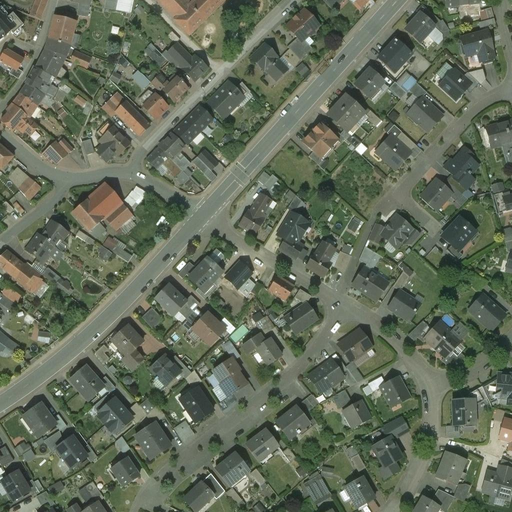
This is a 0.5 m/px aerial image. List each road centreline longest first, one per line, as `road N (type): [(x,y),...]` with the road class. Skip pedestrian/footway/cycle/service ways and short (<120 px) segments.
road 1 (residential): [(138,511),(172,462),(308,356),(341,304)]
road 2 (secondary): [(200,217),(397,0)]
road 3 (secondary): [(0,404),(96,327),(200,217)]
road 4 (residential): [(131,174),(139,154),(293,0)]
road 5 (residential): [(511,92),(470,114),(398,195),(436,228)]
road 6 (residential): [(341,304),(200,217)]
road 7 (residential): [(393,511),(424,451),(432,382)]
road 8 (residential): [(432,382),(341,304)]
